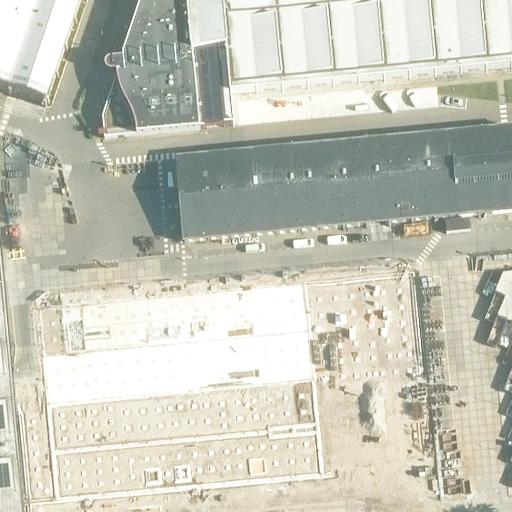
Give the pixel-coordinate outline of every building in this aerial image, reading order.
[(0,0),(0,89),(46,105),(47,104),(49,104),(83,0),(0,0)] [(140,0),(95,125),(96,140),(233,128),(230,96),(221,0),(140,0)] [(511,70),(511,0),(221,0),(230,96),(511,70)] [(511,127),(175,158),(177,177),(183,245),(511,213),(511,127)] [(0,511),(24,511),(0,260),(0,511)] [(54,511),(436,511),(416,265),(82,291),(80,266),(35,269),(54,511)] [(511,270),(503,271),(494,292),(506,297),(498,316),(511,321),(511,337),(511,338),(511,270)]
